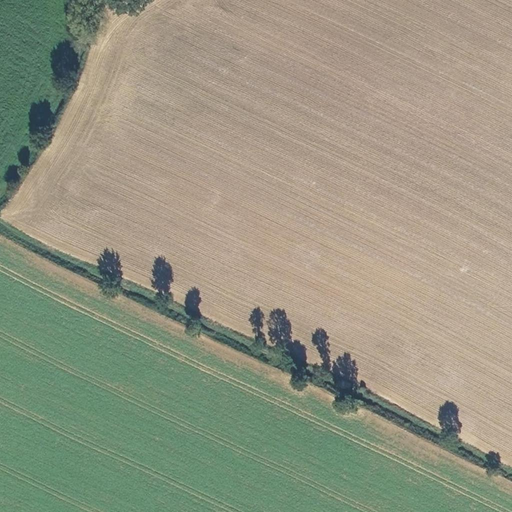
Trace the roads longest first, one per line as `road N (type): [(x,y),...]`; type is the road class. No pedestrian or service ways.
road 1 (track): [(0,222),(511,473)]
road 2 (track): [(0,198),(61,94),(90,22),(87,0)]
